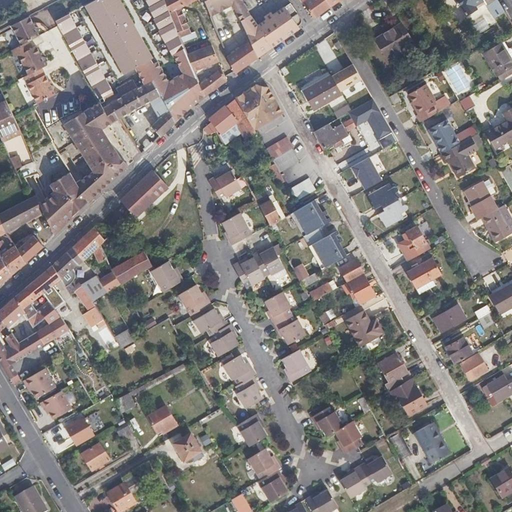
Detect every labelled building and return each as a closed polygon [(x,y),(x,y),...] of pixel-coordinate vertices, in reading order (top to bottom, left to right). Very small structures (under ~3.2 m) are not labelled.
[(165,0),(171,12),(181,7),(194,0),(165,0)] [(203,0),(210,16),(231,5),(238,0),(203,0)] [(238,19),(250,14),(241,0),(238,0),(231,5),(238,19)] [(326,11),(331,6),(327,0),(301,0),(303,3),(315,19),(326,11)] [(457,0),(465,14),(476,8),(475,7),(483,2),(486,6),(497,0),(457,0)] [(168,10),(163,1),(149,9),(153,18),(168,10)] [(270,50),(291,36),(292,30),(299,25),(300,22),(293,9),(291,6),(256,25),(250,14),(238,19),(250,41),(251,43),(259,58),(270,50)] [(181,7),(171,12),(180,35),(181,37),(191,33),(181,7)] [(30,16),(13,25),(23,43),(30,40),(40,35),(38,30),(39,27),(36,27),(33,22),(30,16)] [(402,23),(377,39),(389,57),(414,41),(402,23)] [(188,54),(198,50),(191,33),(181,37),(185,47),(188,54)] [(126,35),(133,49),(137,47),(130,34),(126,35)] [(181,37),(180,35),(138,60),(142,68),(147,65),(154,79),(162,94),(173,88),(183,82),(187,90),(200,83),(197,73),(195,70),(188,54),(185,47),(181,37)] [(225,48),(234,49),(235,40),(226,39),(225,48)] [(30,40),(23,43),(13,49),(16,55),(19,54),(30,72),(26,75),(40,101),(57,92),(55,88),(55,84),(53,84),(49,78),(43,66),(47,63),(45,60),(46,57),(45,55),(43,56),(40,51),(37,45),(34,46),(30,40)] [(236,73),(259,58),(251,43),(250,41),(228,55),(236,73)] [(195,70),(219,60),(212,44),(198,50),(188,54),(195,70)] [(505,44),(502,45),(511,61),(511,53),(510,52),(505,44)] [(501,82),(511,75),(511,61),(502,45),(486,55),(501,82)] [(228,80),(228,79),(222,67),(200,83),(205,96),(228,80)] [(330,75),(304,90),(314,108),(341,93),(330,75)] [(163,133),(177,121),(165,101),(162,94),(154,79),(124,95),(123,94),(111,100),(120,117),(151,100),(162,119),(152,127),(160,136),(163,133)] [(244,94),(237,98),(255,129),(284,113),(277,100),(273,102),(270,99),(274,96),(269,86),(257,84),(248,91),(244,94)] [(374,99),(365,84),(351,91),(360,107),(374,99)] [(417,116),(421,123),(438,114),(434,107),(439,104),(428,84),(411,94),(417,106),(415,108),(419,115),(417,116)] [(177,121),(187,111),(173,88),(162,94),(165,101),(177,121)] [(398,93),(390,97),(394,105),(402,100),(398,93)] [(458,100),(463,111),(474,106),(469,95),(458,100)] [(237,98),(227,106),(239,121),(236,123),(247,140),(258,134),(255,129),(237,98)] [(360,107),(358,108),(355,109),(362,121),(381,111),(374,99),(360,107)] [(105,125),(120,117),(111,100),(108,102),(109,103),(104,106),(102,103),(66,124),(91,171),(76,180),(77,182),(90,202),(114,182),(131,165),(121,157),(118,158),(115,153),(118,151),(105,125)] [(0,104),(0,124),(15,172),(34,167),(14,101),(0,104)] [(338,119),(353,112),(350,105),(335,112),(338,119)] [(212,117),(210,119),(222,134),(236,123),(239,121),(227,106),(212,117)] [(507,122),(493,130),(502,146),(511,139),(511,109),(503,115),(507,122)] [(445,153),(461,145),(447,119),(428,129),(435,142),(438,141),(445,153)] [(336,120),(315,132),(325,149),(346,136),(336,120)] [(217,131),(213,124),(206,128),(211,135),(217,131)] [(146,134),(139,140),(149,152),(155,146),(146,134)] [(268,148),(274,159),(275,159),(293,148),(287,137),(268,148)] [(445,153),(441,156),(444,163),(449,161),(458,178),(475,169),(466,151),(465,152),(461,145),(445,153)] [(300,160),(293,148),(275,159),(281,171),(300,160)] [(216,177),(215,174),(210,177),(220,195),(225,193),(227,195),(242,186),(232,168),(223,173),(216,177)] [(121,200),(122,202),(136,216),(168,185),(154,170),(153,170),(121,200)] [(305,170),(287,180),(298,200),(316,189),(305,170)] [(76,180),(71,173),(53,184),(57,191),(38,201),(43,210),(55,236),(56,237),(75,218),(74,217),(90,202),(77,182),(76,180)] [(469,206),(477,221),(484,217),(497,210),(482,181),(464,191),(471,205),(469,206)] [(387,186),(369,195),(373,202),(372,203),(376,209),(383,206),(386,211),(379,215),(383,221),(387,227),(405,217),(403,214),(405,213),(404,212),(406,209),(405,207),(404,206),(402,205),(400,207),(399,199),(393,195),(396,194),(396,193),(396,191),(395,189),(394,188),(391,189),(390,188),(389,189),(387,186)] [(29,197),(0,213),(0,217),(6,227),(8,230),(43,210),(38,201),(35,194),(29,197)] [(272,224),(282,218),(270,198),(260,204),(272,224)] [(323,212),(316,199),(294,211),(306,233),(314,228),(316,230),(318,229),(320,233),(324,231),(321,226),(332,220),(326,211),(323,212)] [(497,210),(484,217),(497,242),(511,234),(511,223),(508,226),(504,217),(509,214),(505,206),(497,210)] [(222,221),(227,229),(230,235),(227,237),(231,243),(252,232),(240,211),(222,221)] [(0,251),(13,274),(26,262),(17,247),(16,245),(7,251),(5,248),(6,247),(2,240),(0,239),(0,237),(9,232),(8,230),(6,227),(0,217),(0,251)] [(95,226),(75,247),(85,259),(94,249),(99,260),(106,258),(100,242),(106,238),(95,226)] [(400,243),(409,260),(430,249),(418,226),(409,231),(412,237),(408,239),(400,243)] [(314,228),(306,233),(309,239),(320,233),(318,229),(316,230),(314,228)] [(326,236),(324,231),(320,233),(309,239),(325,267),(337,260),(347,255),(339,242),(343,239),(337,229),(326,236)] [(17,247),(26,262),(29,260),(44,246),(34,235),(17,247)] [(100,242),(106,258),(112,268),(124,261),(112,235),(106,238),(100,242)] [(252,257),(259,270),(266,266),(268,272),(283,263),(273,245),(265,250),(258,253),(257,251),(251,254),(252,257)] [(75,247),(53,266),(63,280),(79,264),(80,264),(85,259),(75,247)] [(113,271),(121,283),(153,263),(145,250),(124,261),(112,268),(113,271)] [(0,283),(1,285),(13,274),(0,251),(0,283)] [(350,253),(347,255),(337,260),(349,281),(364,273),(356,259),(354,260),(350,253)] [(262,275),(259,270),(252,257),(243,262),(237,266),(235,264),(229,267),(237,282),(244,278),(247,284),(262,275)] [(433,258),(408,271),(417,287),(442,273),(433,258)] [(164,263),(150,271),(161,291),(178,282),(174,276),(172,277),(169,272),(164,263)] [(53,266),(26,289),(35,304),(45,295),(63,280),(53,266)] [(108,291),(121,283),(113,271),(101,279),(105,286),(108,291)] [(320,279),(316,272),(303,278),(307,285),(320,279)] [(376,295),(364,273),(349,281),(347,282),(360,304),(376,295)] [(101,279),(98,275),(82,285),(83,286),(94,300),(108,291),(105,286),(101,279)] [(511,282),(490,295),(500,314),(511,307),(511,282)] [(74,283),(68,289),(72,295),(79,289),(74,283)] [(315,300),(335,289),(331,283),(312,293),(315,300)] [(200,299),(197,294),(192,285),(179,293),(189,313),(206,304),(203,298),(200,299)] [(274,321),(292,310),(289,305),(291,303),(283,288),(264,298),(268,304),(272,311),(269,312),(274,321)] [(55,310),(49,301),(39,308),(35,304),(26,289),(16,297),(34,326),(55,310)] [(16,297),(0,311),(0,314),(20,343),(39,331),(46,342),(55,337),(68,328),(62,320),(55,310),(34,326),(16,297)] [(459,304),(435,318),(442,332),(467,318),(459,304)] [(476,311),(480,318),(491,311),(488,305),(476,311)] [(217,318),(214,313),(210,306),(191,317),(200,331),(205,329),(208,333),(209,333),(223,325),(219,317),(217,318)] [(116,337),(97,307),(84,314),(92,327),(98,324),(109,341),(116,337)] [(295,316),(292,310),(274,321),(277,326),(280,325),(283,332),(288,340),(306,330),(297,315),(295,316)] [(373,325),(371,321),(365,310),(346,320),(361,347),(380,336),(379,335),(384,332),(378,321),(373,325)] [(491,311),(480,318),(487,331),(498,325),(491,311)] [(326,324),(332,321),(327,312),(321,314),(326,324)] [(0,357),(16,385),(16,386),(24,381),(13,363),(46,342),(39,331),(20,343),(0,314),(0,357)] [(68,328),(75,338),(84,331),(72,314),(62,320),(68,328)] [(223,325),(209,333),(213,338),(208,340),(216,353),(234,343),(231,337),(228,333),(231,331),(226,323),(223,325)] [(122,346),(130,342),(125,333),(117,338),(122,346)] [(448,347),(457,363),(475,353),(466,337),(448,347)] [(290,370),(287,371),(291,378),(311,366),(299,345),(282,355),(287,364),(290,370)] [(248,363),(245,357),(241,351),(221,363),(230,378),(233,377),(236,382),(254,372),(256,371),(251,362),(248,363)] [(388,384),(391,390),(403,383),(400,377),(409,372),(398,354),(390,359),(388,357),(379,362),(391,382),(388,384)] [(480,354),(463,364),(472,379),(489,370),(480,354)] [(59,387),(47,367),(26,380),(30,388),(33,386),(36,391),(39,398),(59,387)] [(363,371),(357,375),(364,385),(369,381),(363,371)] [(254,372),(236,382),(233,384),(237,389),(234,391),(243,406),(264,394),(259,386),(255,379),(257,378),(254,372)] [(511,378),(508,380),(504,374),(484,386),(490,397),(494,394),(499,402),(511,394),(511,378)] [(428,405),(412,378),(403,383),(391,390),(395,397),(399,395),(411,415),(428,405)] [(74,408),(63,390),(43,401),(48,409),(51,408),(58,418),(74,408)] [(135,404),(128,393),(115,400),(121,412),(135,404)] [(333,428),(343,423),(333,407),(331,408),(329,403),(311,413),(314,419),(316,419),(319,423),(324,433),(333,428)] [(163,407),(145,418),(155,434),(160,432),(162,434),(175,427),(163,407)] [(259,419),(261,417),(257,411),(238,422),(249,443),(267,432),(262,425),(259,419)] [(94,435),(84,417),(68,426),(78,444),(94,435)] [(350,418),(343,423),(333,428),(337,436),(341,443),(339,445),(342,451),(363,440),(350,418)] [(0,420),(0,451),(9,446),(4,437),(0,428),(0,426),(3,425),(0,420)] [(124,439),(131,434),(126,423),(114,430),(118,436),(121,434),(124,439)] [(415,431),(432,463),(451,453),(441,435),(438,436),(431,423),(415,431)] [(399,429),(387,436),(402,463),(414,457),(399,429)] [(192,433),(175,443),(185,460),(202,451),(192,433)] [(101,443),(83,453),(93,470),(111,461),(101,443)] [(273,460),(270,454),(265,445),(248,455),(261,476),(278,466),(280,465),(276,459),(273,460)] [(359,465),(369,484),(376,480),(377,482),(392,474),(382,456),(374,461),(374,460),(368,464),(366,461),(359,465)] [(355,471),(349,474),(340,479),(350,498),(365,489),(364,487),(369,484),(359,465),(353,469),(355,471)] [(278,466),(261,476),(258,478),(270,499),(288,489),(283,481),(280,475),(282,473),(278,466)] [(511,493),(511,470),(511,469),(491,481),(502,499),(511,493)] [(143,486),(134,470),(122,477),(125,482),(109,491),(120,511),(137,501),(133,495),(137,493),(135,490),(143,486)] [(43,511),(47,510),(32,486),(14,497),(23,511),(43,511)] [(314,496),(312,494),(305,499),(312,511),(327,511),(338,506),(328,488),(319,493),(314,496)] [(244,511),(249,511),(252,511),(244,494),(238,497),(244,511)] [(296,507),(290,510),(286,511),(307,511),(301,501),(294,505),(296,507)]
